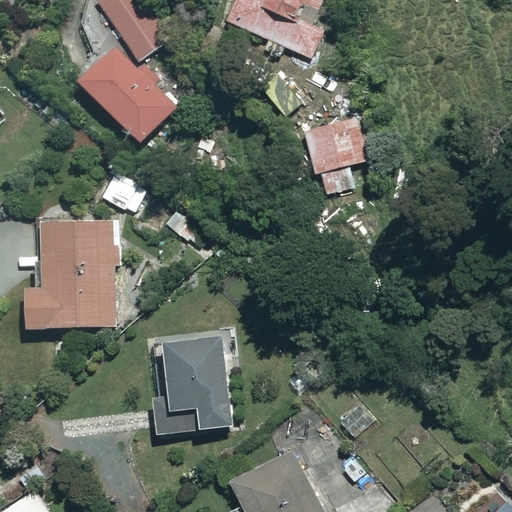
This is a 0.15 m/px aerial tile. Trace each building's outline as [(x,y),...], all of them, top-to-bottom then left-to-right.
[(128,0),(101,0),(141,57),(159,44),(128,0)] [(239,0),(230,22),(326,66),(352,9),(333,0),(239,0)] [(117,46),(84,79),(146,143),(180,110),(117,46)] [(364,119),(307,131),(315,173),(373,162),(364,119)] [(150,188),(118,171),(104,198),(136,215),(150,188)] [(30,285),(30,326),(118,325),(117,218),(42,218),(43,285),(30,285)] [(226,335),(167,342),(174,409),(200,406),(202,426),(236,423),(226,335)] [(381,420),(364,401),(342,420),(358,439),(381,420)] [(247,505),(232,511),(328,511),(300,450),(235,480),(247,505)] [(511,511),(511,496),(497,511),(511,511)]
